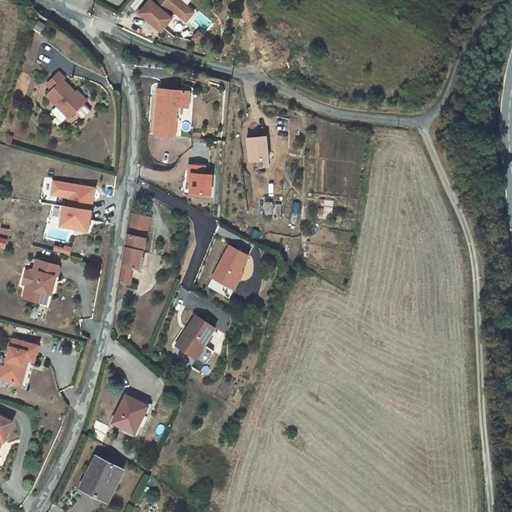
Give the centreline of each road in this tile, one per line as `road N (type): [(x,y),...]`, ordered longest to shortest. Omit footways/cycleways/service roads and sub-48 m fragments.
road 1 (unclassified): [(33,511),(73,439),(105,334),(135,129),(117,63),(77,17)]
road 2 (unclassified): [(509,0),(481,25),(451,92),(418,124),(339,114),(77,17)]
road 3 (track): [(418,124),(473,248),(492,511)]
